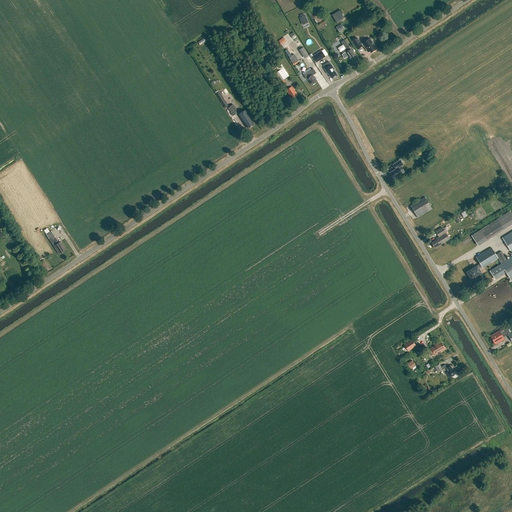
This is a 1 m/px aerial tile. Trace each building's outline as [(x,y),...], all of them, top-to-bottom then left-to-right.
[(339,32),(344,29),(340,22),(339,23),(339,25),(336,27),(339,32)] [(361,44),(357,38),(352,41),(357,50),(364,45),(368,52),(370,51),(371,53),(376,49),(373,43),(374,43),(371,39),(370,39),(361,44)] [(343,45),(338,48),(340,52),(341,51),(343,54),(342,55),(344,59),(349,56),(351,59),(355,56),(353,53),(350,49),(347,45),(348,45),(344,40),(341,42),(343,45)] [(308,56),(303,47),(300,49),(306,58),(308,56)] [(313,56),(317,62),(325,56),(321,50),(313,56)] [(288,56),(292,65),(298,62),(294,53),(288,56)] [(331,64),(329,61),(323,65),(325,68),(324,69),(328,74),(328,73),(331,78),(336,74),(334,70),(331,64)] [(284,78),(288,75),(283,68),(274,74),(277,77),(283,86),(288,83),(284,78)] [(303,75),(306,79),(308,78),(312,85),(317,81),(313,75),(316,73),(313,68),(303,75)] [(292,99),(297,95),(291,86),(286,90),(290,95),(292,99)] [(216,94),(225,107),(228,105),(220,92),(216,94)] [(238,112),(233,104),(227,107),(233,116),(238,112)] [(247,128),(254,124),(246,111),(239,115),(247,128)] [(395,178),(402,174),(398,168),(403,165),(400,160),(393,165),(395,169),(390,173),(393,178),(394,177),(395,178)] [(418,218),(432,209),(425,197),(410,206),(418,218)] [(436,247),(449,240),(442,227),(436,231),(439,236),(436,239),(437,240),(432,243),(434,247),(435,246),(436,247)] [(491,238),(484,227),(471,236),(478,246),(491,238)] [(511,231),(502,238),(510,251),(511,249),(511,231)] [(54,235),(53,236),(49,239),(59,254),(66,250),(61,242),(58,243),(57,241),(54,235)] [(480,264),(482,267),(482,268),(498,259),(501,264),(490,271),(495,279),(506,272),(511,281),(511,280),(511,256),(506,260),(501,251),(496,255),(491,248),(476,257),(480,264)] [(46,274),(47,273),(44,269),(48,267),(43,260),(39,263),(46,274)] [(479,269),(482,267),(480,264),(476,266),(477,266),(467,272),(472,280),(481,274),(479,269)] [(496,343),(504,339),(503,337),(507,334),(510,333),(510,332),(506,326),(499,331),(490,336),(493,341),(495,340),(496,343)] [(408,351),(416,345),(412,339),(404,344),(408,351)] [(441,344),(440,343),(430,348),(430,349),(431,349),(435,355),(444,350),(443,348),(444,347),(442,343),(441,344)] [(410,369),(416,365),(412,360),(407,363),(410,369)] [(452,368),(450,365),(446,367),(448,371),(452,376),(459,372),(456,366),(452,368)]
